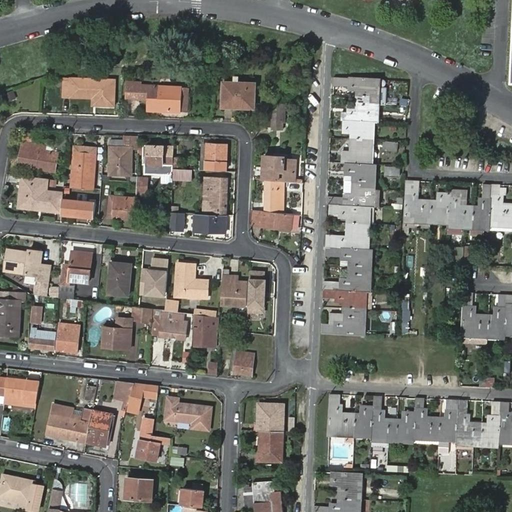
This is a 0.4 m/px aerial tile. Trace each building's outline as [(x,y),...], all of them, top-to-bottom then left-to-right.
[(334,76),(334,84),(348,85),(357,85),(357,91),(356,96),(363,96),(363,99),(367,100),(367,103),(377,104),(377,78),(334,76)] [(96,97),(95,105),(114,106),(116,80),(71,78),(71,81),(64,81),(63,96),(93,97),(96,97)] [(133,82),(133,99),(148,99),(148,110),(180,111),(181,87),(142,85),(142,82),(133,82)] [(234,104),(254,104),(255,84),(223,82),(222,107),(234,107),(234,104)] [(13,89),(6,92),(10,99),(17,96),(13,89)] [(376,121),(377,104),(367,103),(367,100),(363,99),(363,96),(356,96),(356,107),(356,112),(347,112),(347,121),(372,122),(376,121)] [(371,138),(372,122),(347,121),(343,120),(343,127),(351,128),(351,133),(351,138),(371,138)] [(39,149),(41,142),(43,135),(28,132),(26,139),(24,138),(18,164),(55,171),(58,153),(46,151),(39,149)] [(52,136),(49,148),(59,149),(61,138),(52,136)] [(138,136),(124,136),(124,140),(124,147),(133,147),(133,148),(138,148),(138,136)] [(370,164),(371,138),(351,138),(350,149),(350,155),(342,154),(341,163),(345,163),(370,164)] [(111,140),(109,174),(132,174),(133,148),(133,147),(124,147),(124,140),(111,140)] [(384,140),(383,150),(397,151),(398,142),(384,140)] [(206,169),(227,170),(228,144),(207,143),(206,169)] [(173,157),(174,147),(144,146),(143,163),(146,163),(146,172),(163,173),(172,173),(173,173),(173,168),(173,157)] [(75,147),(71,201),(90,203),(91,188),(93,188),(96,148),(75,147)] [(283,181),(299,182),(299,178),(295,178),(296,160),(284,159),(284,157),(264,155),(262,179),(265,179),(283,181)] [(374,164),(370,164),(345,163),(344,180),(352,180),(359,180),(359,184),(363,184),(363,188),(373,188),(374,164)] [(386,166),(385,174),(400,175),(401,166),(386,166)] [(179,168),(173,168),(173,173),(172,179),(191,179),(191,169),(179,168)] [(32,175),(22,174),(22,182),(31,183),(32,175)] [(48,177),(32,175),(31,183),(22,182),(19,206),(61,211),(63,190),(48,188),(48,177)] [(136,185),(147,186),(147,178),(137,177),(136,182),(136,185)] [(204,214),(226,215),(228,179),(205,178),(204,214)] [(265,179),(265,211),(283,213),(283,181),(265,179)] [(372,206),(373,188),(363,188),(363,184),(359,184),(359,180),(352,180),(352,193),(352,198),(343,197),(336,197),(328,197),(328,204),(330,204),(336,204),(339,204),(368,206),(372,206)] [(416,180),(407,180),(406,218),(430,219),(431,198),(419,198),(416,198),(416,180)] [(493,184),(484,183),(483,196),(483,205),(478,204),(474,204),(474,212),(470,212),(470,217),(465,217),(465,225),(471,225),(484,226),(491,226),(491,222),(493,184)] [(501,184),(493,184),(491,222),(511,223),(511,202),(504,202),(500,202),(500,194),(501,184)] [(146,194),(147,186),(136,185),(136,193),(146,194)] [(468,187),(450,186),(449,191),(449,194),(448,220),(448,224),(465,225),(465,217),(470,217),(470,212),(474,212),(474,204),(460,203),(461,196),(468,196),(468,187)] [(430,219),(448,220),(449,194),(449,191),(441,191),(441,199),(437,199),(431,198),(430,219)] [(132,211),(135,212),(136,197),(115,196),(114,212),(116,213),(116,218),(131,219),(132,211)] [(367,223),(368,206),(339,204),(336,204),(330,204),(329,212),(339,213),(347,213),(347,218),(347,223),(367,223)] [(265,211),(255,210),(253,224),(291,229),(293,214),(283,213),(265,211)] [(183,230),(184,213),(171,212),(170,230),(183,230)] [(225,232),(226,215),(204,214),(196,214),(195,230),(225,232)] [(430,228),(430,219),(406,218),(406,227),(430,228)] [(367,249),(367,223),(347,223),(346,234),(346,240),(337,239),(337,234),(326,233),(326,247),(337,248),(367,249)] [(448,224),(448,233),(464,234),(465,225),(448,224)] [(484,236),(484,226),(471,225),(470,235),(484,236)] [(466,245),(465,264),(473,265),(473,246),(466,245)] [(326,247),(325,255),(341,256),(349,256),(348,265),(356,266),(356,269),(360,269),(360,273),(369,273),(370,249),(367,249),(337,248),(326,247)] [(38,280),(45,281),(49,281),(51,265),(41,263),(43,251),(29,249),(29,253),(8,249),(5,269),(29,273),(38,275),(38,280)] [(63,277),(89,279),(92,253),(73,251),(71,268),(64,267),(63,277)] [(340,265),(348,265),(349,256),(341,256),(340,265)] [(142,267),(140,293),(166,295),(169,259),(154,258),(153,268),(142,267)] [(112,262),(109,293),(129,295),(132,264),(112,262)] [(196,264),(177,262),(175,296),(207,298),(208,279),(195,279),(196,264)] [(356,266),(348,265),(348,277),(347,282),(339,282),(339,289),(340,289),(365,291),(366,291),(368,291),(369,273),(360,273),(360,269),(356,269),(356,266)] [(250,312),(264,313),(265,296),(261,295),(262,281),(264,281),(264,275),(262,275),(263,270),(258,270),(257,273),(254,273),(250,312)] [(45,285),(45,281),(38,280),(38,275),(29,273),(28,282),(45,285)] [(229,276),(223,275),(222,305),(248,306),(249,281),(238,280),(229,280),(229,276)] [(59,297),(60,285),(51,285),(51,296),(59,297)] [(73,285),(60,285),(59,297),(68,298),(73,298),(73,285)] [(339,289),(324,289),(324,297),(336,297),(344,298),(344,303),(343,307),(365,308),(366,291),(365,291),(340,289),(339,289)] [(0,298),(0,308),(0,312),(0,326),(12,328),(12,335),(20,335),(22,300),(26,301),(26,292),(11,290),(11,299),(0,298)] [(474,292),(464,292),(463,333),(488,334),(489,313),(477,313),(473,313),(473,304),(474,292)] [(508,294),(499,294),(498,305),(498,314),(494,314),(489,313),(488,334),(506,335),(506,331),(508,294)] [(86,307),(87,300),(73,298),(68,298),(67,304),(86,307)] [(178,303),(166,301),(166,304),(166,310),(178,311),(178,303)] [(154,308),(138,306),(136,306),(135,320),(153,321),(154,316),(154,308)] [(330,323),(322,322),(322,332),(364,334),(365,308),(343,307),(343,312),(330,311),(330,323)] [(0,312),(0,308),(0,334),(12,335),(12,328),(0,326),(0,312)] [(163,317),(163,309),(158,309),(154,308),(154,316),(156,316),(154,333),(186,338),(187,320),(163,317)] [(402,313),(401,334),(408,335),(409,313),(402,313)] [(32,314),(31,322),(44,323),(45,315),(32,314)] [(219,317),(197,316),(196,321),(196,327),(195,344),(212,345),(212,337),(218,337),(219,317)] [(230,317),(221,316),(221,327),(229,328),(230,317)] [(60,323),(57,349),(77,351),(80,325),(60,323)] [(116,343),(131,345),(132,330),(105,327),(103,346),(115,347),(116,343)] [(221,327),(220,346),(228,346),(229,328),(221,327)] [(34,328),(32,346),(54,349),(56,333),(38,331),(38,328),(34,328)] [(487,341),(488,334),(463,333),(463,337),(462,340),(487,341)] [(236,350),(233,373),(251,375),(255,352),(236,350)] [(218,372),(219,361),(209,360),(208,371),(218,372)] [(460,386),(485,387),(486,373),(461,371),(460,386)] [(37,403),(40,381),(0,376),(0,401),(3,402),(5,395),(25,398),(25,401),(37,403)] [(135,383),(119,381),(114,397),(125,400),(123,408),(127,409),(129,401),(131,393),(135,383)] [(159,386),(135,383),(131,393),(143,396),(150,398),(149,402),(157,403),(159,386)] [(94,401),(97,387),(88,385),(85,399),(94,401)] [(143,396),(131,393),(129,401),(130,401),(128,411),(138,413),(143,396)] [(341,394),(330,393),(328,432),(353,433),(354,412),(344,411),(340,411),(340,403),(341,394)] [(374,395),(374,409),(373,434),(372,437),(389,438),(389,430),(393,431),(393,427),(397,427),(398,417),(386,417),(382,416),(382,410),(383,396),(374,395)] [(168,397),(165,418),(192,422),(191,427),(209,429),(212,407),(179,402),(179,398),(168,397)] [(416,397),(416,410),(415,436),(438,437),(439,416),(428,415),(425,415),(425,407),(425,398),(416,397)] [(459,399),(446,399),(445,407),(448,408),(448,416),(445,416),(439,416),(438,437),(457,438),(459,399)] [(457,441),(457,445),(474,446),(474,442),(474,435),(478,435),(478,430),(481,430),(482,421),(470,421),(467,421),(467,413),(467,400),(459,399),(457,438),(457,441)] [(487,422),(482,421),(481,430),(478,430),(478,435),(474,435),(474,442),(499,443),(499,440),(500,414),(501,410),(500,401),(492,401),(491,414),(491,422),(487,422)] [(501,410),(500,414),(499,440),(511,440),(511,419),(509,419),(509,411),(510,401),(500,401),(501,410)] [(86,442),(93,411),(83,409),(80,422),(68,420),(71,407),(54,403),(48,434),(86,442)] [(255,423),(255,430),(260,430),(279,431),(283,431),(284,404),(264,403),(263,423),(257,423),(255,423)] [(361,412),(354,412),(353,433),(373,434),(374,409),(374,405),(366,404),(365,412),(361,412)] [(113,413),(93,409),(93,411),(86,442),(106,446),(113,413)] [(403,418),(398,417),(397,427),(393,427),(393,431),(389,430),(389,438),(414,440),(415,436),(416,410),(407,410),(407,418),(403,418)] [(123,429),(135,430),(137,418),(124,417),(123,429)] [(171,437),(153,435),(152,435),(153,419),(145,417),(142,431),(144,432),(139,457),(156,461),(160,443),(171,444),(171,437)] [(279,431),(260,430),(259,451),(257,460),(283,461),(283,442),(279,441),(279,431)] [(134,455),(139,457),(144,432),(142,431),(139,431),(134,455)] [(186,458),(172,456),(171,464),(185,466),(186,458)] [(338,486),(338,491),(347,491),(348,493),(351,493),(351,498),(359,498),(360,473),(331,471),(331,481),(339,481),(338,486)] [(19,482),(4,478),(0,494),(0,496),(29,503),(28,509),(39,511),(45,486),(34,484),(34,482),(19,479),(19,482)] [(58,478),(56,478),(54,487),(63,489),(63,488),(63,485),(62,483),(60,479),(58,478)] [(153,480),(131,478),(129,491),(126,490),(125,498),(152,500),(153,480)] [(255,511),(282,511),(281,491),(274,491),(273,481),(253,482),(255,511)] [(255,511),(253,482),(244,483),(244,511),(255,511)] [(63,489),(54,487),(48,511),(76,511),(65,511),(59,510),(64,490),(63,489)] [(184,488),(182,504),(203,507),(205,490),(184,488)] [(314,505),(313,511),(358,511),(359,498),(351,498),(351,493),(348,493),(347,491),(338,491),(338,502),(338,506),(329,506),(314,505)] [(29,503),(0,496),(0,504),(28,511),(28,509),(29,503)]
